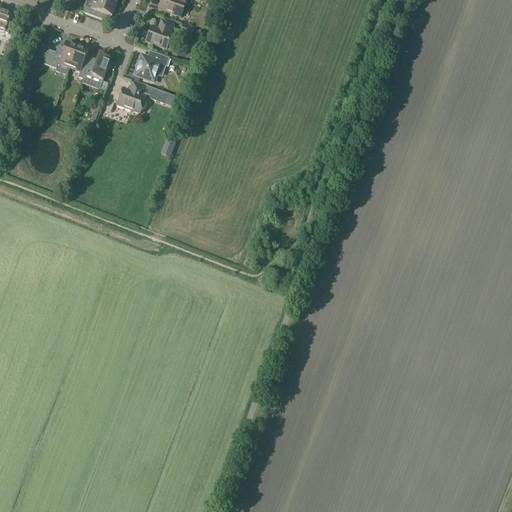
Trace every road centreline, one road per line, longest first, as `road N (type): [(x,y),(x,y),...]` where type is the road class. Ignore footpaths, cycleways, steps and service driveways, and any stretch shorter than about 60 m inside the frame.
road 1 (track): [(166,225),(147,246),(0,190)]
road 2 (residential): [(33,4),(47,20),(109,42),(120,38),(137,0)]
